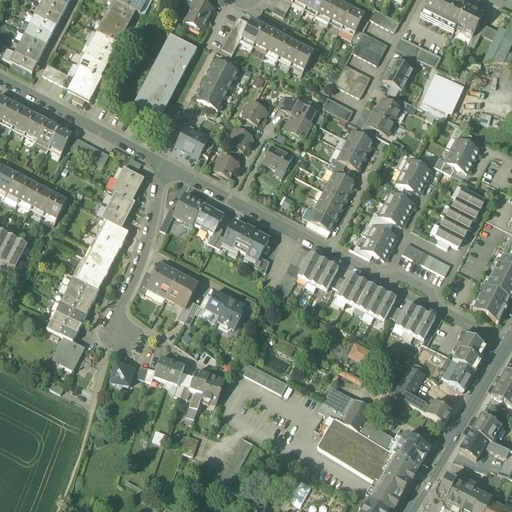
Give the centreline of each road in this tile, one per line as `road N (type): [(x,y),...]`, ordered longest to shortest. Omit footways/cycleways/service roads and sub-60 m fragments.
road 1 (residential): [(162,165),(505,347)]
road 2 (tertiary): [(407,511),(505,347)]
road 3 (residential): [(0,78),(162,165)]
road 4 (residential): [(162,165),(149,235),(121,304)]
